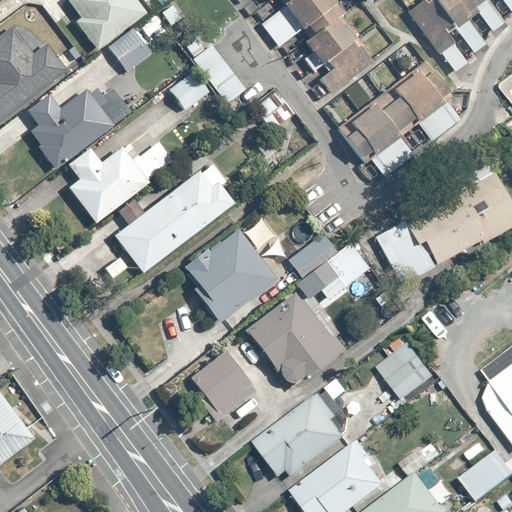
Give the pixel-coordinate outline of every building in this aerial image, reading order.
[(144,13),(133,0),(64,0),(78,18),(73,22),(95,51),(144,13)] [(273,1),(279,9),(259,24),(277,48),(299,31),(305,39),(300,43),(319,68),(312,74),(329,95),(371,63),(358,46),(355,48),(334,21),(338,18),(332,10),(336,7),(330,0),(263,0),(268,5),(273,1)] [(454,31),(431,0),(418,0),(404,11),(452,76),(468,64),(447,36),(454,31)] [(466,20),(451,0),(431,0),(454,31),(473,56),(485,46),(466,20)] [(486,0),(451,0),(466,20),(477,12),(492,32),(503,23),(486,0)] [(511,0),(498,0),(510,16),(511,14),(511,0)] [(163,28),(154,15),(138,25),(147,38),(163,28)] [(32,53),(11,26),(0,34),(0,120),(66,70),(45,43),(32,53)] [(151,53),(132,28),(107,49),(125,73),(151,53)] [(222,61),(201,76),(224,107),(245,92),(222,61)] [(451,97),(424,61),(335,127),(360,160),(365,156),(382,178),(412,156),(395,134),(413,121),(429,142),(460,119),(446,100),(451,97)] [(202,96),(186,76),(167,91),(183,111),(202,96)] [(38,147),(36,148),(51,170),(129,114),(109,87),(99,95),(94,88),(88,92),(85,89),(57,110),(47,96),(25,112),(36,127),(28,133),(38,147)] [(270,95),(253,109),(270,132),(288,118),(270,95)] [(173,165),(157,144),(131,163),(120,148),(98,164),(88,149),(65,165),(76,180),(66,187),(92,224),(173,165)] [(222,179),(209,163),(112,237),(140,273),(231,204),(216,184),(222,179)] [(511,228),(511,207),(492,168),(469,180),(471,184),(448,196),(450,200),(397,227),(395,223),(373,235),(397,283),(487,236),(489,240),(511,228)] [(272,281),(234,230),(182,269),(204,298),(199,301),(216,323),(272,281)] [(368,269),(348,243),(294,284),(306,300),(320,289),(328,300),(368,269)] [(292,292),(243,331),(277,375),(278,377),(279,379),(280,380),(282,381),(284,382),(285,383),(287,384),(289,385),(291,385),(293,385),(295,385),(297,385),(299,384),(301,384),(302,383),(340,353),(292,292)] [(432,377),(406,344),(375,368),(400,401),(432,377)] [(511,346),(480,370),(488,381),(481,402),(511,443),(511,346)] [(251,387),(223,352),(188,379),(216,414),(251,387)] [(332,416),(316,394),(252,444),(277,476),(285,470),(290,477),(342,436),(328,419),(332,416)] [(0,463),(32,439),(0,396),(0,463)] [(345,511),(385,483),(355,443),(289,492),(304,511),(345,511)] [(511,475),(511,473),(496,451),(458,478),(475,502),(511,475)] [(428,492),(414,474),(363,511),(442,511),(438,505),(448,497),(438,484),(428,492)]
